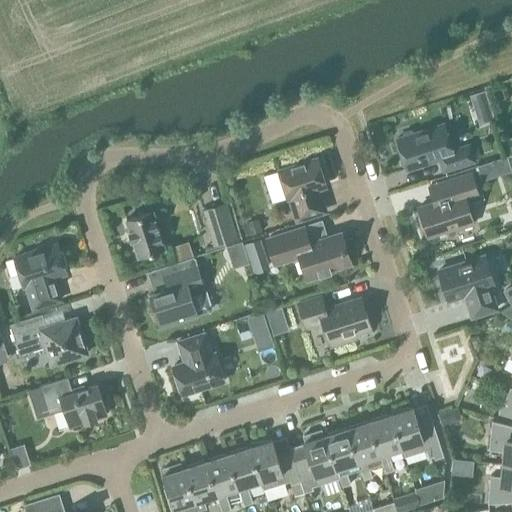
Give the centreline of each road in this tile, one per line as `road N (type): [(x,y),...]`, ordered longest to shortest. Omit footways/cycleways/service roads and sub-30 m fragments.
road 1 (residential): [(157,441),(79,195),(101,157),(195,156),(308,115),(334,121),(410,357)]
road 2 (residential): [(157,441),(399,367),(410,357)]
